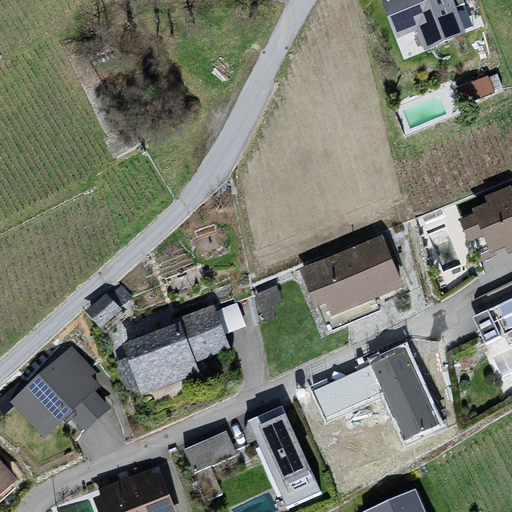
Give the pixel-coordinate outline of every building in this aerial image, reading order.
[(452,0),(381,0),(395,38),(421,28),(427,45),(464,31),(452,0)] [(485,234),(496,258),(511,251),(511,185),(484,197),(486,204),(474,209),(476,213),(462,219),(471,240),(485,234)] [(382,235),(299,268),(314,307),(328,302),(332,313),(402,285),(382,235)] [(107,292),(86,310),(101,327),(122,309),(107,292)] [(511,293),(474,312),(486,337),(511,324),(511,293)] [(181,328),(128,346),(145,399),(200,376),(197,365),(233,352),(217,310),(182,320),(181,328)] [(96,371),(73,347),(16,401),(45,432),(69,409),(86,427),(107,408),(91,392),(99,384),(91,376),(96,371)] [(282,408),(250,422),(285,501),(317,487),(282,408)] [(235,455),(225,432),(185,449),(195,472),(235,455)] [(0,456),(0,493),(19,477),(0,456)] [(175,511),(159,468),(91,493),(98,511),(175,511)] [(427,511),(419,494),(378,511),(427,511)]
